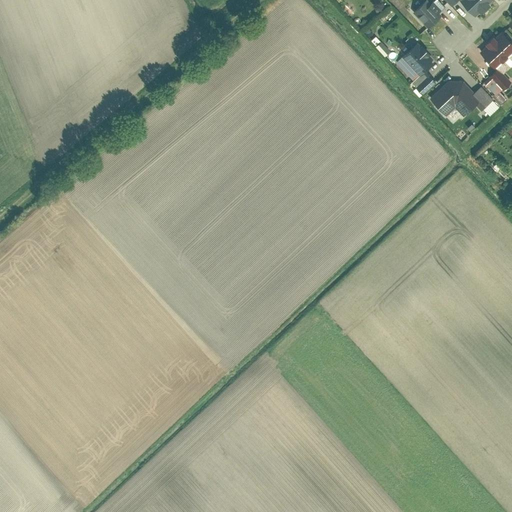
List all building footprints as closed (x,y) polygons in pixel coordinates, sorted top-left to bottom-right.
[(443,15),(429,0),(426,0),(415,11),(429,27),(443,15)] [(449,4),(445,0),(436,0),(435,2),(442,10),(449,4)] [(461,0),(475,14),(480,9),(482,11),(491,3),(489,1),(490,0),(461,0)] [(488,44),(482,50),(497,66),(511,52),(511,38),(504,30),(497,36),(496,35),(487,42),(488,44)] [(382,55),(388,52),(383,42),(377,45),(382,55)] [(417,43),(399,60),(414,77),(433,60),(429,56),(431,53),(423,45),(421,47),(417,43)] [(511,81),(511,80),(499,67),(491,75),(494,78),(504,89),(511,81)] [(451,78),(431,95),(448,113),(456,106),(474,90),(464,79),(451,78)] [(494,78),(487,83),(497,94),(502,90),(504,89),(494,78)] [(474,90),(456,106),(464,114),(477,103),(482,108),(494,98),(482,85),(475,91),(474,90)] [(496,96),(503,104),(510,98),(502,90),(497,94),(496,96)]
